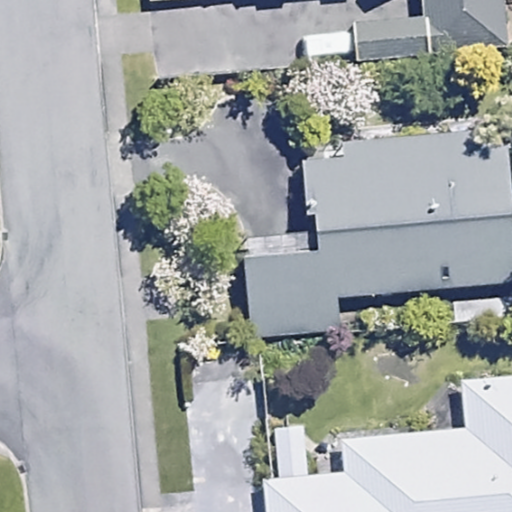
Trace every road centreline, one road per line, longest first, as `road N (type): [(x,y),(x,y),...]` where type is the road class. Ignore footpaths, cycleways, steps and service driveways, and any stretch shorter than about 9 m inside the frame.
road 1 (residential): [(18,0),(50,362)]
road 2 (residential): [(50,362),(66,511)]
